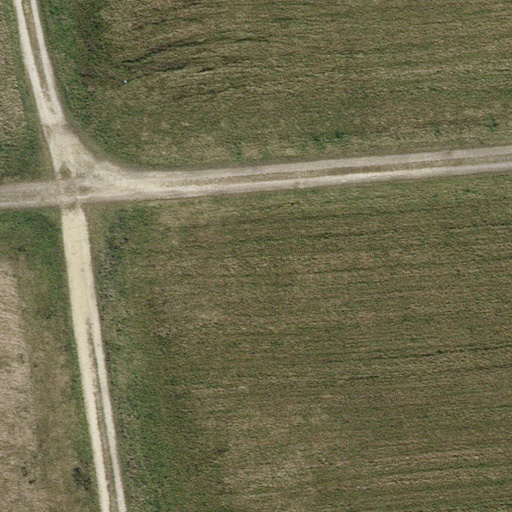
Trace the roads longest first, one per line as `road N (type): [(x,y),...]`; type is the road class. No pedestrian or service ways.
road 1 (track): [(131,511),(87,179),(31,0)]
road 2 (track): [(0,193),(87,179),(511,154)]
